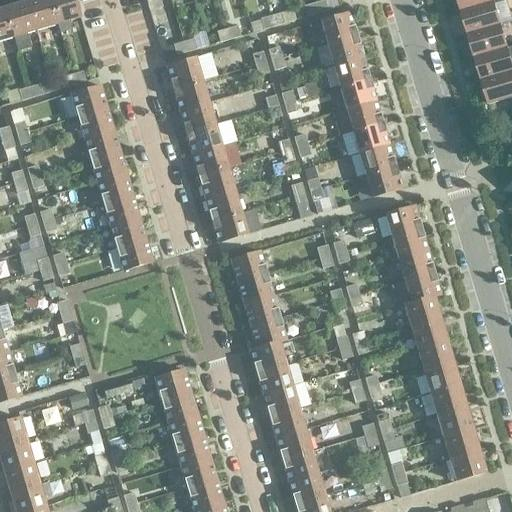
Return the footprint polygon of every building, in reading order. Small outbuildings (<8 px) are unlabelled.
[(49,0),(34,0),(27,2),(35,32),(57,26),(49,0)] [(49,0),(57,26),(80,19),(74,0),(49,0)] [(493,0),(457,0),(461,13),(494,3),(493,0)] [(13,39),(18,53),(30,49),(26,35),(35,32),(27,2),(5,9),(13,39)] [(324,2),(314,5),(317,15),(327,12),(324,2)] [(461,13),(468,36),(501,26),(494,3),(461,13)] [(307,18),(317,15),(314,5),(304,8),(307,18)] [(5,9),(0,10),(0,42),(13,39),(5,9)] [(320,23),(326,45),(356,37),(350,14),(320,23)] [(281,15),(271,18),(274,28),(284,25),(281,15)] [(274,28),(271,18),(260,21),(263,31),(274,28)] [(468,36),(474,59),(508,49),(501,26),(468,36)] [(227,30),(230,41),(240,38),(237,27),(227,30)] [(230,41),(227,30),(217,33),(220,44),(230,41)] [(193,40),(183,43),(186,54),(209,47),(205,33),(192,36),(193,40)] [(326,45),(333,67),(363,59),(356,37),(326,45)] [(176,57),(186,54),(183,43),(173,46),(176,57)] [(268,52),(271,62),(281,59),(278,49),(268,52)] [(474,59),(481,82),(511,73),(511,63),(508,49),(474,59)] [(265,64),(262,53),(252,56),(255,67),(265,64)] [(172,91),(202,82),(195,59),(165,68),(172,91)] [(271,62),(274,72),(284,69),(281,59),(271,62)] [(333,67),(339,89),(369,80),(363,59),(333,67)] [(265,64),(255,67),(261,88),(272,85),(265,64)] [(82,73),(72,76),(75,86),(85,83),(82,73)] [(511,98),(511,73),(481,82),(488,106),(511,98)] [(75,86),(72,76),(62,79),(65,89),(75,86)] [(339,89),(346,111),(376,102),(369,80),(339,89)] [(178,113),(208,104),(202,82),(172,91),(178,113)] [(272,85),(261,88),(268,110),(278,107),(272,85)] [(39,86),(28,89),(31,99),(42,96),(39,86)] [(70,96),(77,119),(107,110),(100,87),(70,96)] [(18,92),(21,102),(31,99),(28,89),(18,92)] [(284,106),(294,103),(291,92),(281,95),(284,106)] [(346,111),(352,133),(382,124),(376,102),(346,111)] [(294,103),(284,106),(287,116),(297,113),(294,103)] [(185,135),(215,126),(208,104),(178,113),(185,135)] [(278,107),(268,110),(271,120),(281,117),(278,107)] [(107,110),(77,119),(83,141),(113,132),(107,110)] [(14,126),(17,137),(27,134),(24,123),(14,126)] [(359,155),(388,146),(382,124),(352,133),(359,155)] [(191,156),(221,148),(215,126),(185,135),(191,156)] [(11,138),(8,128),(0,130),(0,138),(1,141),(11,138)] [(83,141),(90,162),(120,154),(113,132),(83,141)] [(30,144),(27,134),(17,137),(20,147),(30,144)] [(304,136),(294,139),(297,149),(307,146),(304,136)] [(11,138),(1,141),(4,151),(14,148),(11,138)] [(288,141),(278,144),(281,154),(291,151),(288,141)] [(198,178),(227,170),(239,166),(232,144),(221,148),(191,156),(198,178)] [(307,146),(297,149),(300,159),(310,156),(307,146)] [(359,155),(365,177),(395,168),(388,146),(359,155)] [(291,151),(281,154),(284,164),(294,161),(291,151)] [(120,154),(90,162),(96,184),(126,176),(120,154)] [(23,159),(29,180),(40,177),(33,155),(23,159)] [(395,168),(365,177),(372,199),(402,191),(395,168)] [(204,200),(234,191),(227,170),(198,178),(204,200)] [(14,185),(24,182),(21,172),(11,175),(14,185)] [(96,184),(103,206),(133,197),(126,176),(96,184)] [(29,180),(32,190),(43,187),(40,177),(29,180)] [(317,180),(306,183),(309,193),(320,190),(317,180)] [(17,195),(27,192),(24,182),(14,185),(17,195)] [(290,188),(293,198),(304,195),(301,185),(290,188)] [(71,187),(54,192),(58,206),(75,202),(71,187)] [(309,193),(312,203),(323,200),(320,190),(309,193)] [(234,191),(204,200),(211,222),(240,213),(234,191)] [(304,195),(293,198),(300,220),(310,217),(304,195)] [(133,197),(103,206),(109,228),(139,219),(133,197)] [(414,207),(384,216),(391,239),(421,230),(414,207)] [(42,224),(53,221),(50,211),(49,209),(39,212),(42,224)] [(254,209),(240,213),(211,222),(217,245),(261,232),(254,209)] [(37,226),(34,215),(23,219),(26,229),(37,226)] [(109,228),(116,250),(145,241),(139,219),(109,228)] [(42,224),(45,234),(56,231),(53,221),(42,224)] [(372,233),(369,221),(351,226),(355,238),(372,233)] [(37,226),(26,229),(29,239),(40,236),(37,226)] [(391,239),(397,261),(427,252),(421,230),(391,239)] [(27,259),(44,255),(39,237),(22,242),(27,259)] [(122,273),(152,264),(145,241),(116,250),(122,273)] [(332,245),(335,255),(346,252),(343,242),(332,245)] [(330,257),(327,247),(316,250),(319,260),(330,257)] [(346,252),(335,255),(338,266),(349,263),(346,252)] [(427,252),(397,261),(404,283),(434,274),(427,252)] [(266,276),(260,253),(230,262),(236,284),(266,276)] [(52,258),(55,268),(66,265),(63,255),(52,258)] [(330,257),(319,260),(322,270),(333,267),(330,257)] [(50,269),(47,259),(36,262),(39,272),(50,269)] [(69,275),(66,265),(55,268),(58,278),(69,275)] [(50,269),(39,272),(42,283),(53,280),(50,269)] [(404,283),(410,304),(410,305),(433,298),(433,299),(440,297),(434,274),(404,283)] [(243,306),(273,297),(266,276),(236,284),(243,306)] [(345,289),(348,299),(358,296),(356,286),(345,289)] [(342,301),(339,291),(329,294),(332,304),(342,301)] [(361,306),(358,296),(348,299),(351,309),(361,306)] [(249,328),(279,319),(273,297),(243,306),(249,328)] [(403,306),(410,329),(440,320),(433,299),(433,298),(410,305),(410,304),(403,306)] [(335,314),(339,313),(345,311),(342,301),(332,304),(335,314)] [(59,315),(69,312),(67,302),(56,305),(59,315)] [(69,312),(59,315),(62,325),(72,322),(69,312)] [(279,319),(249,328),(256,350),(279,344),(286,342),(279,319)] [(410,329),(416,351),(446,342),(440,320),(410,329)] [(362,333),(358,334),(352,336),(355,346),(365,343),(362,333)] [(349,348),(346,338),(336,341),(339,351),(349,348)] [(416,351),(423,373),(453,364),(446,342),(416,351)] [(365,343),(355,346),(358,357),(368,353),(365,343)] [(256,350),(249,352),(255,374),(285,366),(279,344),(256,350)] [(82,356),(79,345),(69,348),(72,359),(82,356)] [(349,348),(339,351),(342,361),(352,358),(349,348)] [(8,354),(0,355),(0,379),(14,376),(8,354)] [(82,356),(72,359),(75,369),(85,366),(82,356)] [(423,373),(429,395),(459,386),(453,364),(423,373)] [(285,366),(255,374),(262,396),(292,388),(285,366)] [(154,380),(161,403),(190,394),(184,371),(154,380)] [(14,376),(0,379),(0,404),(21,398),(14,376)] [(364,380),(367,390),(378,387),(375,377),(364,380)] [(141,381),(130,384),(132,391),(143,388),(141,381)] [(348,385),(351,395),(362,392),(359,382),(348,385)] [(130,384),(103,392),(106,401),(133,393),(132,391),(130,384)] [(459,386),(429,395),(436,417),(465,408),(459,386)] [(378,387),(367,390),(370,400),(381,397),(378,387)] [(268,418),(298,409),(292,388),(262,396),(268,418)] [(362,392),(351,395),(354,405),(365,402),(362,392)] [(84,395),(67,399),(71,411),(87,407),(84,394),(84,395)] [(167,424),(197,416),(190,394),(161,403),(167,424)] [(142,401),(129,404),(131,410),(143,406),(142,401)] [(97,410),(100,420),(111,417),(109,411),(108,407),(97,410)] [(124,407),(109,411),(111,417),(125,413),(124,407)] [(436,417),(442,438),(472,430),(465,408),(436,417)] [(298,409),(268,418),(275,440),(305,431),(298,409)] [(91,412),(89,412),(81,415),(84,424),(84,425),(94,422),(91,412)] [(81,415),(71,418),(73,427),(84,424),(81,415)] [(167,424),(173,446),(203,437),(197,416),(167,424)] [(100,420),(103,430),(113,427),(111,417),(100,420)] [(0,449),(26,442),(20,419),(0,424),(0,449)] [(377,424),(380,434),(391,431),(388,421),(377,424)] [(94,422),(84,425),(87,435),(97,432),(94,422)] [(361,428),(364,439),(375,436),(372,425),(361,428)] [(442,438),(449,460),(478,452),(472,430),(442,438)] [(305,431),(275,440),(281,462),(311,453),(305,431)] [(380,434),(383,444),(394,441),(391,431),(380,434)] [(375,436),(364,439),(367,449),(378,446),(375,436)] [(210,459),(203,437),(173,446),(180,468),(210,459)] [(0,463),(3,473),(33,464),(26,442),(0,449),(0,463)] [(110,454),(113,464),(123,461),(120,451),(110,454)] [(478,452),(449,460),(455,483),(485,474),(478,452)] [(311,453),(281,462),(288,484),(317,475),(311,453)] [(387,456),(393,478),(404,475),(397,453),(387,456)] [(107,466),(104,455),(94,458),(97,469),(107,466)] [(180,468),(186,490),(216,481),(210,459),(180,468)] [(126,471),(123,461),(113,464),(116,474),(126,471)] [(372,465),(374,472),(377,482),(387,479),(382,462),(372,465)] [(9,494),(39,486),(33,464),(3,473),(9,494)] [(97,469),(100,479),(103,489),(113,486),(107,466),(97,469)] [(317,475),(288,484),(294,506),(324,497),(317,475)] [(407,485),(404,475),(393,478),(396,488),(407,485)] [(380,492),(390,489),(387,479),(377,482),(380,492)] [(186,490),(193,511),(222,503),(216,481),(186,490)] [(14,511),(30,511),(46,508),(39,486),(9,494),(14,511)] [(133,494),(123,497),(126,508),(136,505),(133,494)] [(328,511),(324,497),(294,506),(295,511),(328,511)] [(110,511),(120,509),(117,499),(107,502),(109,511),(110,511)] [(473,507),(463,510),(463,511),(488,511),(485,499),(472,503),(473,507)] [(192,511),(225,511),(222,503),(193,511),(192,511)]
